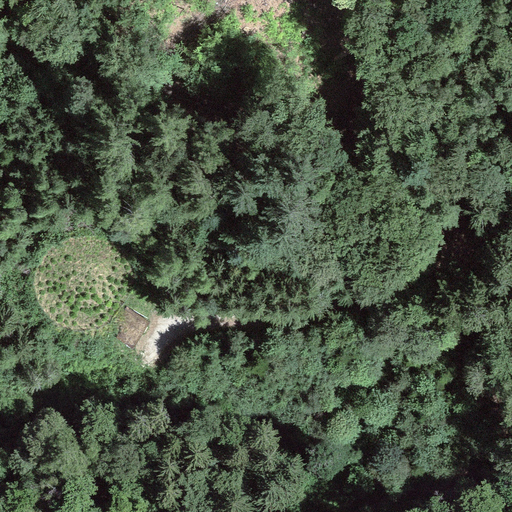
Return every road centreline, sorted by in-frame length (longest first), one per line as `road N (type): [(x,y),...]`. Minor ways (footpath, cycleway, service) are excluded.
road 1 (track): [(511,233),(0,25)]
road 2 (track): [(379,0),(351,166)]
